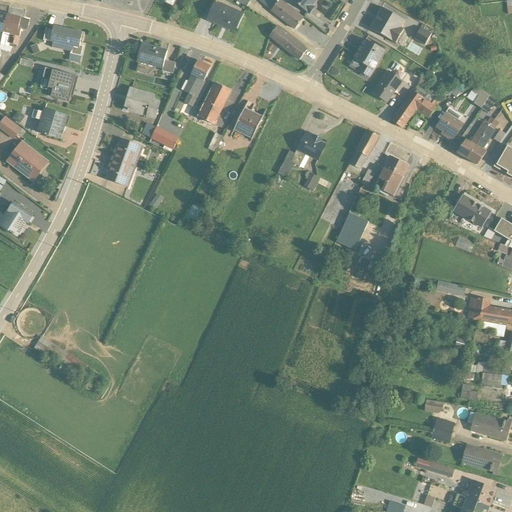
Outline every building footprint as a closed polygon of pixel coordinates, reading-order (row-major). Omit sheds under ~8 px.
[(245,0),(238,0),(237,3),(246,8),(250,3),(245,0)] [(303,19),(278,0),(261,0),(260,3),(271,12),(294,31),(303,19)] [(318,0),(288,0),(309,16),(315,9),(314,7),(318,0)] [(215,2),(206,22),(235,34),(244,14),(215,2)] [(381,9),(377,17),(378,18),(375,22),(374,22),(370,30),(396,45),(404,31),(400,29),(404,22),(381,9)] [(27,31),(30,21),(22,20),(22,19),(7,15),(2,41),(1,46),(0,47),(0,84),(5,78),(0,74),(0,55),(2,52),(10,53),(12,48),(16,49),(17,47),(18,47),(21,30),(27,31)] [(415,40),(427,44),(432,31),(420,26),(415,40)] [(53,31),(46,30),(44,42),(53,43),(52,48),(71,53),(70,62),(80,64),(83,48),(80,47),(80,46),(80,43),(82,43),(84,34),(54,27),(53,31)] [(269,38),(299,61),(307,52),(277,27),(269,38)] [(385,52),(365,41),(353,62),(352,62),(349,68),(358,73),(369,79),(385,52)] [(40,54),(37,45),(30,48),(34,56),(40,54)] [(139,63),(136,73),(148,76),(154,70),(155,69),(163,71),(162,73),(173,76),(176,65),(165,61),(167,52),(160,51),(141,46),(137,63),(139,63)] [(181,91),(190,96),(191,94),(198,97),(206,83),(204,82),(211,68),(198,61),(188,82),(186,82),(181,91)] [(78,78),(46,70),(41,89),(50,92),(49,98),(69,103),(72,93),(74,93),(78,78)] [(402,82),(388,72),(373,94),(387,104),(402,82)] [(459,78),(452,88),(462,95),(469,85),(459,78)] [(214,127),(231,92),(215,84),(198,119),(214,127)] [(123,112),(156,121),(161,103),(154,101),(155,96),(130,88),(123,112)] [(437,108),(440,104),(433,99),(434,98),(419,88),(415,93),(412,91),(391,121),(402,129),(416,111),(428,119),(431,114),(437,118),(440,113),(435,109),(436,108),(437,108)] [(473,105),(481,110),(489,98),(477,89),(471,92),(478,98),(473,105)] [(495,102),(489,98),(481,110),(487,114),(495,102)] [(463,117),(449,108),(446,114),(445,113),(435,128),(442,133),(440,135),(452,143),(464,125),(459,122),(463,117)] [(262,118),(244,109),(233,131),(251,140),(262,118)] [(43,113),(34,111),(32,119),(41,121),(37,134),(61,140),(67,118),(44,110),(43,113)] [(5,118),(0,125),(0,130),(14,141),(21,130),(5,118)] [(483,134),(493,121),(491,119),(487,123),(484,121),(470,143),(466,141),(456,154),(467,160),(483,134)] [(494,131),(499,124),(494,121),(493,121),(483,134),(467,160),(477,166),(486,153),(483,151),(495,132),(494,131)] [(156,129),(148,125),(142,135),(151,140),(156,129)] [(178,139),(157,128),(151,140),(173,151),(178,139)] [(360,171),(379,137),(368,131),(345,173),(349,175),(350,173),(357,177),(360,171)] [(500,131),(494,140),(499,144),(505,135),(500,131)] [(208,150),(215,153),(223,138),(215,134),(208,150)] [(318,162),(325,147),(319,144),(321,141),(307,134),(294,155),(289,152),(278,175),(286,180),(294,166),(303,170),(309,158),(318,162)] [(116,147),(112,159),(136,168),(143,148),(121,140),(119,147),(116,147)] [(23,142),(6,163),(33,184),(50,163),(23,142)] [(495,165),(493,168),(507,176),(511,166),(511,150),(507,147),(496,165),(495,165)] [(394,199),(409,167),(389,157),(373,188),(394,199)] [(136,168),(112,159),(107,173),(109,174),(107,181),(129,189),(136,168)] [(368,171),(361,184),(368,187),(375,174),(368,171)] [(310,174),(303,187),(313,193),(320,180),(310,174)] [(328,190),(331,185),(320,180),(318,185),(328,190)] [(361,190),(357,197),(367,202),(370,195),(361,190)] [(164,200),(158,195),(149,206),(155,211),(164,200)] [(463,196),(453,213),(481,229),(491,213),(463,196)] [(14,203),(0,224),(0,227),(17,237),(26,223),(28,224),(33,217),(14,203)] [(202,209),(193,205),(186,218),(195,222),(202,209)] [(352,215),(338,243),(352,250),(366,222),(352,215)] [(511,226),(496,217),(483,239),(490,241),(495,234),(507,241),(504,247),(508,248),(511,241),(511,226)] [(205,229),(203,233),(212,237),(214,233),(205,229)] [(469,253),(473,244),(459,238),(455,247),(469,253)] [(511,250),(500,245),(497,252),(506,256),(504,260),(500,258),(497,265),(511,271),(511,269),(511,250)] [(511,271),(497,265),(494,271),(509,277),(511,271)] [(466,288),(438,282),(436,292),(464,298),(466,288)] [(470,298),(467,319),(473,320),(473,321),(511,328),(511,311),(489,307),(490,301),(470,298)] [(494,337),(503,338),(505,327),(482,323),(481,330),(494,333),(494,337)] [(511,333),(509,333),(507,343),(498,342),(496,351),(511,354),(511,333)] [(79,379),(87,366),(42,336),(34,348),(79,379)] [(476,359),(467,355),(465,361),(468,362),(466,372),(510,377),(511,369),(494,367),(495,359),(489,359),(488,364),(478,363),(477,366),(476,366),(475,367),(474,367),(476,359)] [(483,388),(511,391),(511,377),(510,377),(466,372),(459,372),(459,382),(473,383),(473,379),(482,380),(481,384),(483,385),(483,388)] [(464,400),(477,402),(478,393),(471,392),(471,387),(469,386),(469,383),(462,383),(459,402),(464,403),(464,400)] [(426,401),(424,412),(437,414),(442,412),(443,404),(426,401)] [(475,414),(469,413),(466,424),(472,425),(470,432),(506,442),(511,420),(508,419),(507,422),(475,413),(475,414)] [(431,439),(449,444),(455,424),(436,419),(433,419),(430,427),(429,430),(433,432),(431,439)] [(492,476),(496,477),(503,455),(466,445),(461,464),(492,473),(492,476)] [(427,472),(452,479),(454,470),(430,463),(427,472)] [(463,492),(461,497),(488,508),(495,491),(472,481),(467,494),(463,492)] [(350,504),(362,507),(364,498),(352,495),(350,504)] [(428,495),(425,504),(433,507),(436,497),(428,495)] [(457,496),(452,506),(462,510),(460,511),(486,511),(488,508),(457,496)] [(389,502),(386,511),(402,511),(404,506),(389,502)]
